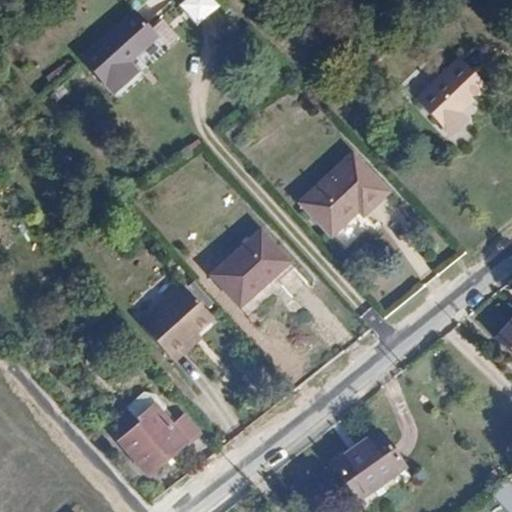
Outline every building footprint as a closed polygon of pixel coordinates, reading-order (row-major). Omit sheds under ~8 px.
[(179,0),(174,4),(192,26),(216,6),(210,0),(179,0)] [(138,12),(86,58),(118,94),(142,72),(130,58),(136,52),(139,55),(160,36),(138,12)] [(412,100),(439,130),(442,129),(449,135),(464,122),(457,114),(484,89),(456,59),(412,100)] [(355,160),(302,206),(331,240),(359,215),(365,221),(389,199),(355,160)] [(261,233),(210,277),(239,310),(266,287),(263,284),(287,263),(261,233)] [(185,289),(141,327),(169,360),(196,337),(213,323),(185,289)] [(511,318),(494,335),(511,354),(511,318)] [(196,337),(169,360),(174,366),(201,343),(196,337)] [(127,409),(137,421),(154,406),(160,413),(167,407),(156,394),(145,395),(127,409)] [(140,425),(120,442),(148,475),(165,460),(169,456),(185,443),(198,432),(183,414),(177,419),(171,425),(160,413),(154,406),(137,421),(140,425)] [(167,407),(160,413),(171,425),(177,419),(167,407)] [(330,463),(363,509),(410,476),(377,430),(330,463)] [(198,432),(185,443),(187,445),(200,434),(198,432)] [(169,456),(165,460),(170,465),(174,461),(169,456)] [(490,502),(478,511),(505,511),(511,506),(511,488),(502,477),(483,494),(490,502)]
